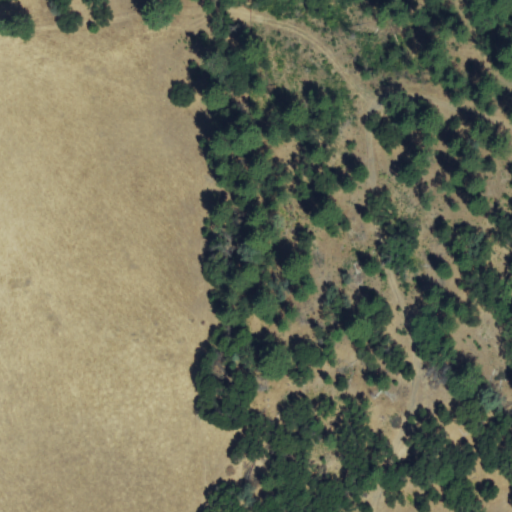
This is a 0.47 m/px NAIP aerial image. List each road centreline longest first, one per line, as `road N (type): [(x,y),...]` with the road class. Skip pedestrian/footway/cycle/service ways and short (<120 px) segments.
road 1 (residential): [(367,511),(417,384),(410,329),(378,229),(370,98),(354,74),(315,37),(248,9),(0,29)]
road 2 (residential): [(370,98),(409,84),(511,124)]
